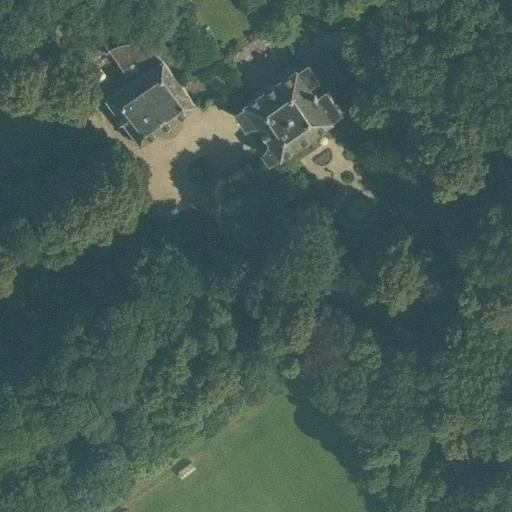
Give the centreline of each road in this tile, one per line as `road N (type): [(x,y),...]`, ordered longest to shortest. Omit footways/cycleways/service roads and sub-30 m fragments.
road 1 (track): [(177,171),(138,157),(48,78),(25,38)]
road 2 (track): [(511,128),(371,87),(338,43)]
